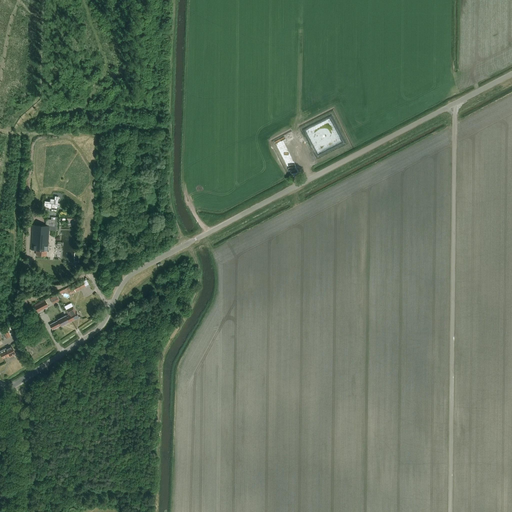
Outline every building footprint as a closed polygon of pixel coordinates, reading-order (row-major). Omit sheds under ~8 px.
[(51,211),(56,212),(57,207),(59,207),(60,203),(57,203),(58,197),(55,196),(54,199),(50,199),(50,202),(45,201),(44,207),(51,209),(51,211)] [(48,251),(49,231),(56,231),(57,217),(54,217),(55,214),(51,214),(51,220),(46,219),(46,226),(34,225),(31,250),(36,250),(36,255),(47,256),(47,251),(48,251)] [(73,287),(75,292),(76,292),(86,286),(83,281),(73,287)] [(56,296),(49,299),(52,304),(59,300),(56,296)] [(49,307),(45,301),(35,306),(38,313),(49,307)] [(79,317),(75,309),(73,306),(66,310),(68,314),(69,315),(72,321),(79,317)] [(69,315),(68,314),(66,316),(66,315),(58,319),(59,320),(50,325),(53,329),(64,323),(65,324),(72,321),(69,315)] [(0,351),(0,353),(0,354),(3,359),(9,355),(9,357),(16,353),(12,346),(6,349),(6,348),(0,351)]
